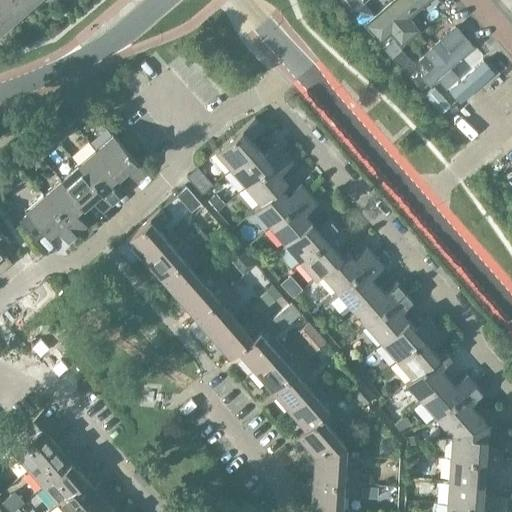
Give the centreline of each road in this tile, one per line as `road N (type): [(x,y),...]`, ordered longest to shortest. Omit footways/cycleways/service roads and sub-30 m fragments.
road 1 (residential): [(265,92),(511,370)]
road 2 (residential): [(0,304),(73,258),(265,92)]
road 3 (residential): [(160,511),(0,332)]
road 4 (unclassified): [(419,203),(286,52)]
road 5 (tertiary): [(0,91),(74,62),(160,0)]
road 6 (residential): [(194,386),(287,490),(286,511)]
road 7 (unclassified): [(511,308),(419,203)]
road 8 (residential): [(419,203),(511,124)]
